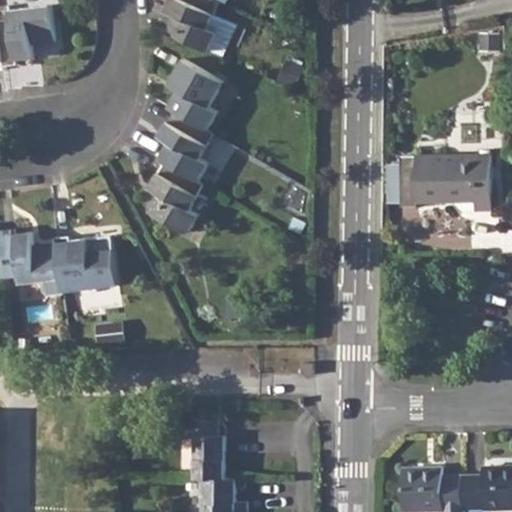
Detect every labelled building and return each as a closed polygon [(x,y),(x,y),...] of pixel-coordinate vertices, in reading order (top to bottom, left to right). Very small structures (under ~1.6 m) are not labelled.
[(177,15),(169,33),(224,57),(239,25),(216,15),(222,3),(216,0),(172,0),(167,10),(177,15)] [(12,5),(0,6),(0,17),(0,20),(6,65),(18,63),(18,59),(36,57),(35,44),(58,41),(54,5),(12,9),(12,5)] [(180,90),(170,107),(175,110),(211,131),(220,114),(211,108),(226,83),(184,58),(170,84),(180,90)] [(171,142),(161,159),(166,162),(201,182),(210,165),(201,159),(215,134),(211,131),(175,110),(161,136),(171,142)] [(492,154),(416,155),(417,202),(455,201),(464,209),(492,209),(492,154)] [(201,182),(166,162),(151,187),(161,193),(152,210),(191,232),(201,215),(192,210),(206,185),(201,182)] [(392,199),(403,199),(404,162),(393,162),(392,199)] [(14,229),(3,231),(3,235),(8,270),(8,275),(20,273),(22,282),(45,280),(46,289),(51,292),(66,290),(65,289),(64,277),(59,241),(35,244),(33,231),(15,233),(14,229)] [(71,236),(59,237),(59,241),(64,277),(65,289),(120,283),(114,235),(97,238),(97,244),(91,246),(90,237),(71,239),(71,236)] [(303,362),(302,373),(315,373),(316,362),(303,362)] [(221,420),(196,420),(196,479),(205,479),(204,511),(249,511),(250,502),(238,502),(238,478),(226,478),(226,435),(221,434),(221,420)] [(485,473),(466,474),(466,510),(511,508),(511,464),(485,465),(485,473)] [(466,511),(466,510),(466,474),(446,474),(446,467),(407,467),(406,511),(405,511),(466,511)]
